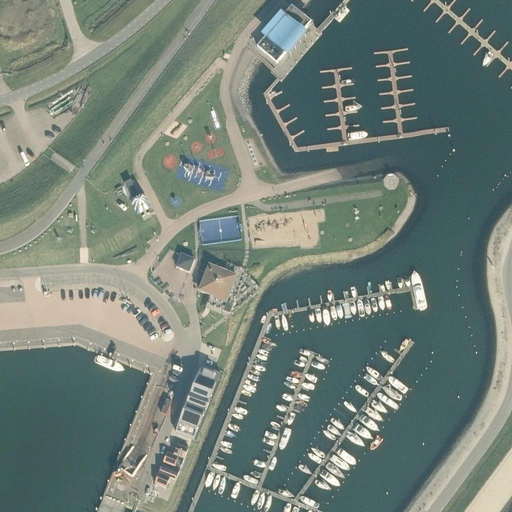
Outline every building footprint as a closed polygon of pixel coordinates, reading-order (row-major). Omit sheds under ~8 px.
[(290,10),(257,48),(277,66),(310,27),(290,10)] [(124,185),(132,200),(132,201),(139,198),(138,197),(131,182),(124,185)] [(139,198),(132,201),(132,200),(130,201),(137,215),(144,212),(151,208),(144,194),(138,197),(139,198)] [(190,274),(195,261),(182,256),(177,269),(190,274)] [(210,267),(200,293),(226,303),(232,288),(236,277),(210,267)] [(182,418),(176,434),(194,441),(221,375),(200,367),(198,373),(192,391),(182,418)] [(168,454),(155,485),(165,489),(166,489),(170,479),(176,481),(176,482),(189,450),(179,446),(178,446),(174,456),(168,454)]
